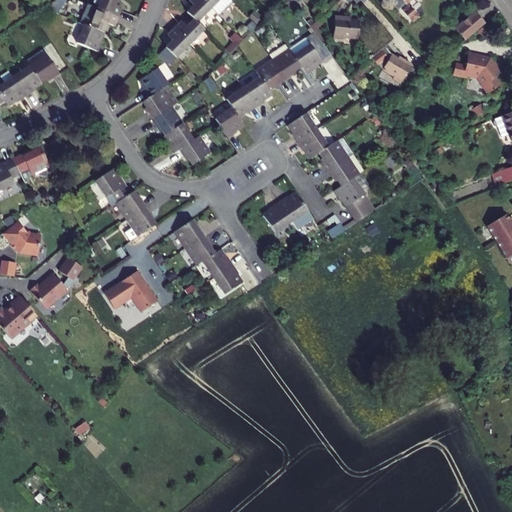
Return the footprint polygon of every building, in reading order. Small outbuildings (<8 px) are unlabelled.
[(67,0),(55,0),(44,8),(61,15),(67,0)] [(103,0),(99,10),(120,19),(124,10),(118,8),(121,0),(103,0)] [(196,12),(190,19),(198,27),(201,30),(215,15),(199,0),(192,8),(196,12)] [(228,0),(199,0),(215,15),(229,1),(228,0)] [(386,0),(395,10),(399,7),(411,21),(418,15),(405,1),(406,0),(386,0)] [(482,16),(491,9),(486,3),(477,9),(482,16)] [(99,10),(91,28),(106,35),(110,25),(116,28),(120,19),(99,10)] [(456,31),(448,38),(457,49),(485,25),(475,12),(455,29),(456,31)] [(348,15),(338,14),(336,37),(346,38),(346,35),(360,36),(362,18),(348,17),(348,15)] [(418,15),(411,21),(414,25),(421,18),(418,15)] [(325,20),(320,16),(313,22),(318,27),(325,20)] [(487,25),(478,33),(485,42),(495,34),(487,25)] [(87,26),(78,46),(100,56),(105,46),(102,45),(106,35),(91,28),(87,26)] [(209,38),(201,30),(198,27),(190,34),(186,29),(179,36),(195,51),(209,38)] [(310,46),(293,57),(300,67),(306,76),(314,71),(312,69),(320,63),(323,66),(333,59),(315,32),(305,39),(310,46)] [(181,66),(195,51),(179,36),(172,44),(176,47),(169,54),(181,66)] [(305,39),(288,50),(293,57),(310,46),(305,39)] [(373,55),(383,68),(395,75),(394,76),(402,80),(413,60),(405,56),(404,59),(391,52),(386,46),(373,55)] [(31,64),(46,54),(42,48),(27,59),(31,64)] [(288,50),(271,61),(285,81),(292,76),(291,74),(300,67),(293,57),(288,50)] [(46,54),(31,64),(41,80),(50,75),(52,77),(59,72),(47,53),(46,54)] [(484,57),(470,55),(466,74),(469,77),(479,79),(488,94),(491,95),(499,90),(500,88),(495,81),(503,75),(496,64),(493,65),(490,61),(485,60),(485,58),(484,57)] [(255,72),(260,78),(267,90),(275,84),(276,87),(285,81),(271,61),(255,72)] [(31,64),(14,75),(26,94),(34,89),(32,86),(41,80),(31,64)] [(155,70),(137,82),(142,90),(140,91),(145,100),(157,93),(163,88),(166,87),(155,70)] [(14,75),(0,83),(0,90),(6,99),(8,102),(16,97),(18,99),(26,94),(14,75)] [(260,78),(243,90),(256,109),(264,104),(262,102),(271,96),(267,90),(260,78)] [(163,88),(157,93),(168,109),(174,104),(163,88)] [(225,101),(231,110),(237,119),(245,113),(247,116),(256,109),(243,90),(225,101)] [(168,109),(157,93),(145,100),(140,104),(145,112),(142,114),(147,122),(168,109)] [(473,113),(477,120),(486,115),(481,108),(479,107),(473,111),(473,113)] [(179,127),(168,109),(147,122),(153,131),(156,129),(162,138),(179,127)] [(231,110),(215,121),(227,141),(236,135),(234,133),(242,127),(237,119),(231,110)] [(311,113),(293,124),(298,132),(295,134),(301,143),(322,129),(311,113)] [(511,113),(502,118),(511,141),(511,113)] [(190,144),(179,127),(162,138),(167,146),(164,148),(170,157),(176,153),(190,144)] [(333,147),(322,129),(301,143),(306,151),(309,149),(315,158),(324,153),(333,147)] [(61,140),(53,144),(57,154),(65,150),(61,140)] [(197,140),(190,144),(176,153),(182,162),(185,160),(190,168),(208,156),(197,140)] [(342,141),(333,147),(324,153),(329,160),(326,162),(332,171),(353,157),(342,141)] [(33,150),(16,158),(23,174),(32,170),(35,176),(52,168),(44,149),(34,153),(33,150)] [(364,174),(353,157),(332,171),(337,179),(340,177),(346,186),(359,178),(364,174)] [(0,191),(17,184),(14,179),(23,174),(16,158),(0,165),(0,191)] [(511,169),(502,174),(506,184),(511,181),(511,169)] [(110,172),(92,184),(103,199),(108,196),(114,204),(128,195),(117,178),(115,179),(110,172)] [(379,209),(359,178),(346,186),(338,191),(343,199),(346,197),(361,221),(379,209)] [(92,184),(86,188),(96,203),(103,199),(92,184)] [(132,193),(128,195),(114,204),(125,221),(146,208),(140,198),(137,200),(132,193)] [(289,196),(282,201),(295,222),(312,211),(300,193),(291,199),(289,196)] [(274,210),(267,215),(279,233),(295,222),(282,201),(272,207),(274,210)] [(151,216),(146,208),(125,221),(136,238),(154,227),(148,217),(151,216)] [(507,214),(488,226),(509,258),(511,256),(511,217),(510,218),(507,214)] [(18,219),(5,230),(21,249),(39,252),(41,235),(30,233),(18,219)] [(193,221),(175,233),(186,249),(206,236),(200,227),(198,229),(193,221)] [(211,244),(206,236),(186,249),(197,266),(203,262),(215,255),(209,246),(211,244)] [(221,250),(215,255),(203,262),(214,280),(235,267),(228,257),(226,258),(221,250)] [(39,280),(31,288),(47,306),(69,287),(67,286),(79,278),(77,274),(83,264),(70,255),(61,269),(69,274),(64,282),(54,271),(47,277),(48,277),(41,283),(39,280)] [(17,260),(3,258),(1,271),(15,274),(17,260)] [(240,274),(235,267),(214,280),(225,295),(243,284),(238,276),(240,274)] [(140,271),(106,292),(116,308),(133,297),(143,312),(159,302),(147,282),(146,283),(144,279),(145,278),(140,271)] [(34,307),(21,292),(19,294),(11,300),(13,302),(6,308),(2,304),(0,305),(0,321),(11,334),(26,321),(28,322),(35,315),(34,314),(38,311),(34,307)] [(74,427),(78,432),(88,427),(85,421),(74,427)]
